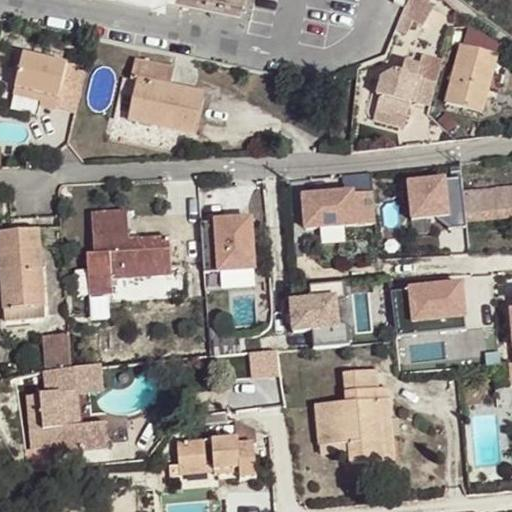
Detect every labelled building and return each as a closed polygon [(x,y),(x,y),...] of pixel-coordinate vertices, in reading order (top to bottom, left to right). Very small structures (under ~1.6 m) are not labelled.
[(243,12),(185,0),(139,0),(241,20),(243,12)] [(245,0),(185,0),(243,12),(245,0)] [(406,0),(395,0),(393,4),(403,8),(406,0)] [(434,6),(423,0),(409,0),(403,16),(421,27),(434,6)] [(498,56),(461,46),(446,103),(483,113),(498,56)] [(67,65),(23,54),(15,89),(42,95),(40,102),(40,106),(57,110),(67,65)] [(442,62),(423,57),(420,67),(405,63),(402,74),(393,71),(381,79),(376,96),(380,98),(377,108),(408,116),(411,102),(413,97),(419,99),(418,103),(430,107),(442,62)] [(205,94),(170,86),(173,69),(135,60),(131,80),(137,82),(128,122),(195,137),(205,94)] [(42,95),(15,89),(13,96),(40,102),(42,95)] [(408,116),(377,108),(373,121),(404,129),(408,116)] [(376,188),(376,175),(347,175),(347,188),(376,188)] [(334,246),(334,240),(352,239),(351,227),(382,226),(380,188),(307,192),(310,247),(334,246)] [(511,188),(462,194),(465,224),(511,218),(511,188)] [(169,239),(129,242),(127,213),(91,215),(95,256),(87,257),(90,297),(113,295),(112,282),(172,278),(169,239)] [(223,217),(227,287),(267,285),(263,215),(223,217)] [(44,319),(38,231),(0,233),(0,252),(5,322),(44,319)] [(422,324),(481,320),(479,281),(420,285),(422,324)] [(114,318),(113,295),(90,297),(91,319),(114,318)] [(327,304),(295,309),(297,328),(330,324),(327,304)] [(71,372),(68,336),(43,338),(47,374),(71,372)] [(256,353),(257,378),(285,376),(284,351),(256,353)] [(47,374),(46,374),(48,395),(28,398),(34,450),(56,448),(56,454),(108,448),(105,424),(79,427),(76,395),(103,392),(101,368),(71,372),(47,374)] [(379,401),(378,390),(377,372),(345,375),(347,403),(316,406),(320,447),(349,444),(350,453),(351,465),(385,462),(381,421),(391,420),(389,401),(379,401)] [(389,401),(388,389),(378,390),(379,401),(389,401)] [(227,421),(226,415),(200,418),(201,425),(227,421)] [(254,431),(235,420),(237,440),(237,447),(254,445),(256,445),(254,431)] [(394,461),(391,420),(381,421),(385,462),(394,461)] [(237,440),(177,445),(179,467),(169,468),(170,478),(179,478),(179,473),(214,470),(214,475),(214,476),(239,474),(240,480),(257,479),(254,445),(237,447),(237,440)] [(349,444),(320,447),(321,455),(350,453),(349,444)] [(56,454),(56,448),(34,450),(27,451),(29,473),(58,470),(56,454)]
